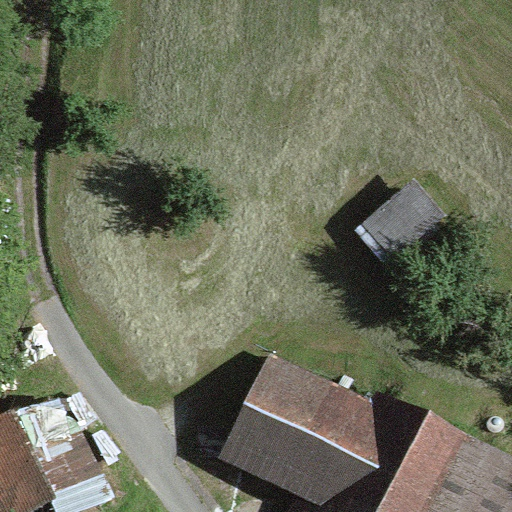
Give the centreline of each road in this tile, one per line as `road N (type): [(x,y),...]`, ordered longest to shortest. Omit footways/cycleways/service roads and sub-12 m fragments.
road 1 (track): [(43,301),(24,256),(34,0)]
road 2 (track): [(43,301),(195,511)]
